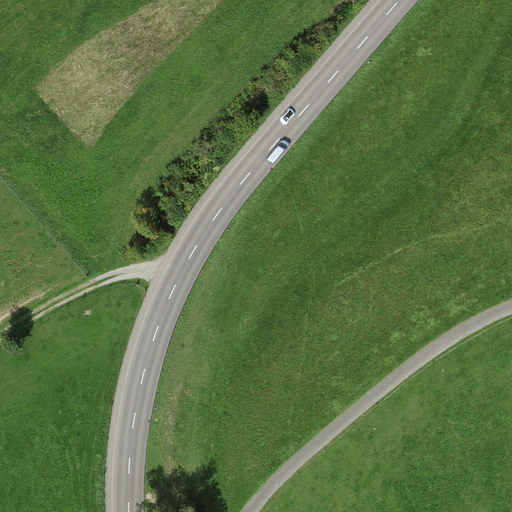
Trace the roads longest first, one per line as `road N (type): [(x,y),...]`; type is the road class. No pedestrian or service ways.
road 1 (tertiary): [(401,0),(241,184),(178,276),(158,322),(134,430),(130,511)]
road 2 (track): [(511,307),(415,361),(257,499),(252,511)]
road 3 (track): [(178,276),(147,269),(108,278),(0,338)]
